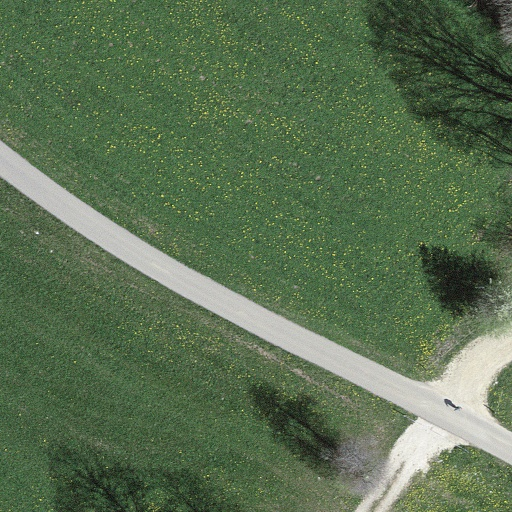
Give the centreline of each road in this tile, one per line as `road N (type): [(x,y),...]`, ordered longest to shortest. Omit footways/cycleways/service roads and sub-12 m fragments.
road 1 (unclassified): [(511,449),(141,264),(0,150)]
road 2 (track): [(511,369),(453,419),(376,511)]
